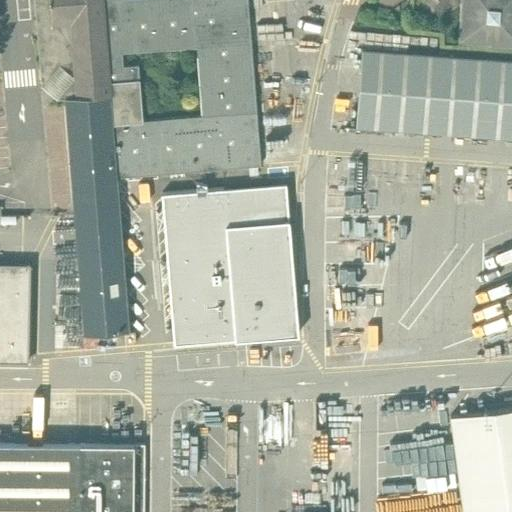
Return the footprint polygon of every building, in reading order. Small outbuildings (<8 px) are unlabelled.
[(511,0),(463,0),(461,42),(511,44),(511,0)] [(511,136),(511,58),(359,47),(353,124),(511,136)] [(224,187),(165,192),(177,343),(236,338),(235,335),(244,334),(245,337),(294,334),(282,187),(224,191),(224,187)] [(0,261),(0,359),(28,360),(30,262),(0,261)] [(511,511),(511,401),(449,411),(462,511),(511,511)] [(0,511),(143,511),(143,443),(0,442),(0,511)]
